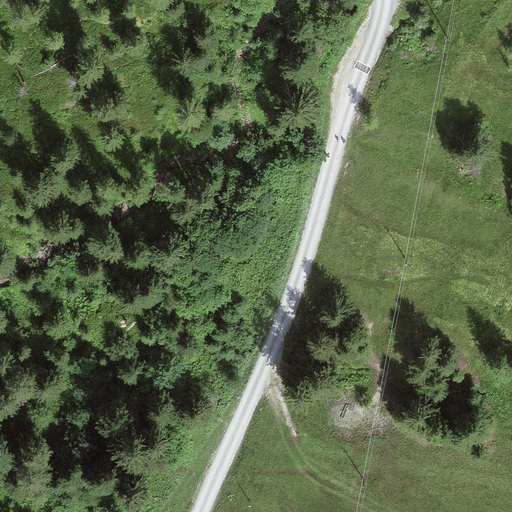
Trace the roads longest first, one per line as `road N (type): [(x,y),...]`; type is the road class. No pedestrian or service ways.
road 1 (track): [(383,0),(299,274),(200,511)]
road 2 (track): [(266,359),(293,447),(324,481)]
